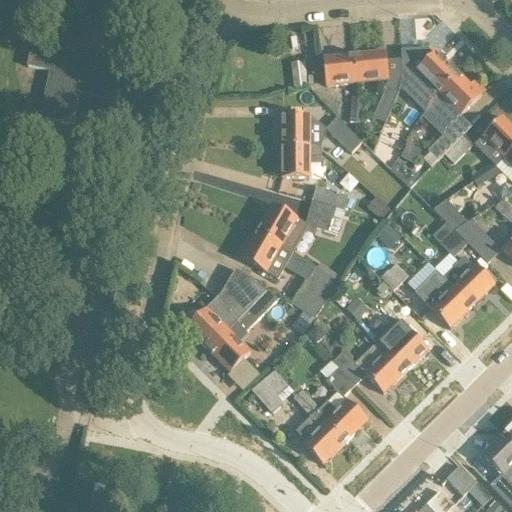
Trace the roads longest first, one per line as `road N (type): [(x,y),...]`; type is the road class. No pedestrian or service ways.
road 1 (residential): [(306,511),(267,475),(154,435),(130,408),(217,9)]
road 2 (residential): [(353,511),(511,353)]
road 3 (residential): [(440,0),(217,9)]
